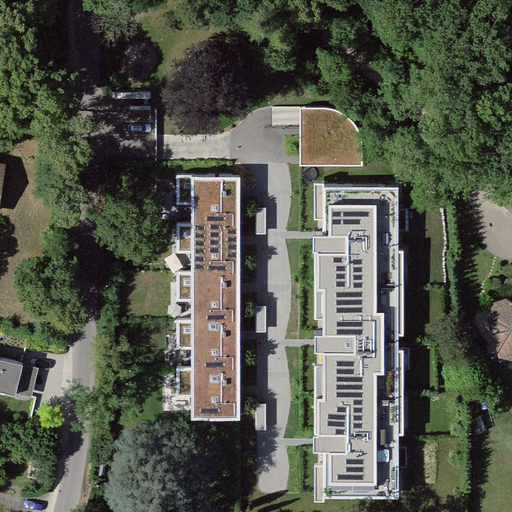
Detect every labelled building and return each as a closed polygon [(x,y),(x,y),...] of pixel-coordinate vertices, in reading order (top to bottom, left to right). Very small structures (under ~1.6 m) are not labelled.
[(327,109),(302,109),(302,165),(363,166),(362,143),(360,135),(357,128),(352,122),(346,116),(340,112),(334,110),(327,109)] [(238,175),(177,175),(177,206),(192,206),(192,223),(178,223),(178,252),(191,252),(191,270),(178,270),(177,301),(193,301),(193,319),(178,319),(178,348),(192,348),(192,366),(178,366),(177,397),(193,397),(192,416),(236,417),(238,175)] [(511,175),(495,196),(511,210),(511,175)] [(400,499),(400,187),(326,187),(325,498),(400,499)] [(511,299),(504,295),(492,300),(486,313),(497,354),(511,357),(511,299)] [(0,387),(30,394),(38,363),(0,354),(0,387)]
